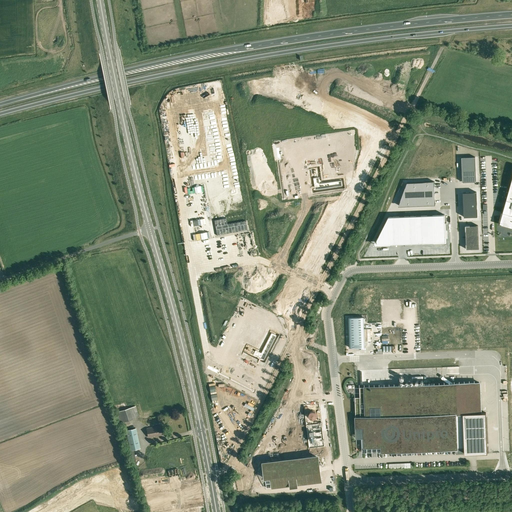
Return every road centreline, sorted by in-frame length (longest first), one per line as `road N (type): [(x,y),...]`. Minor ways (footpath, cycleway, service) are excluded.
road 1 (trunk): [(511,15),(204,53),(0,103)]
road 2 (trunk): [(0,113),(248,58),(511,25)]
road 3 (track): [(210,474),(228,463),(412,106)]
road 4 (secondary): [(216,511),(149,228)]
road 5 (unclassified): [(331,351),(326,313),(354,269),(511,264)]
road 6 (secondary): [(149,228),(100,0)]
road 7 (unclassified): [(346,481),(511,474)]
road 8 (unclassified): [(0,280),(149,228)]
road 9 (unclassified): [(332,359),(467,353)]
road 10 (unclassified): [(346,481),(332,359)]
